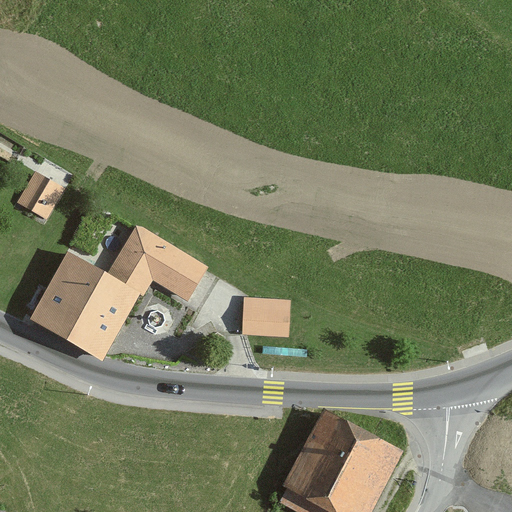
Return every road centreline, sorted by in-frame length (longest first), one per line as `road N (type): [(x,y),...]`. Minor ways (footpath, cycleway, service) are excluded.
road 1 (tertiary): [(446,391),(274,392),(143,381),(93,370),(0,328)]
road 2 (tertiary): [(446,391),(444,458),(428,511)]
